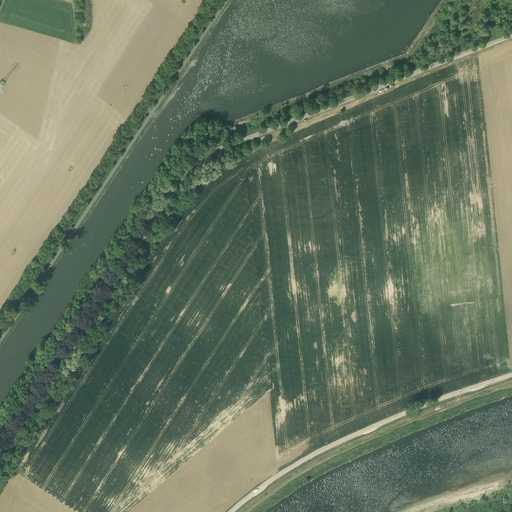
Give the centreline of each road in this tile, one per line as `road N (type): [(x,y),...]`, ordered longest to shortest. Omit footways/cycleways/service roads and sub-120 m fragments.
road 1 (unclassified): [(0,448),(201,153),(511,33)]
road 2 (unclassified): [(511,372),(347,435),(228,511)]
road 3 (unknown): [(445,0),(402,58),(239,121),(212,149)]
